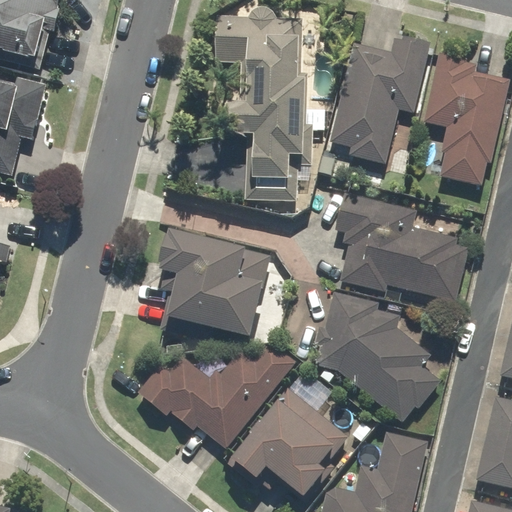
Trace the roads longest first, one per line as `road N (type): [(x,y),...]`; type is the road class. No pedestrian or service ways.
road 1 (residential): [(148,0),(43,422)]
road 2 (residential): [(43,422),(163,511)]
